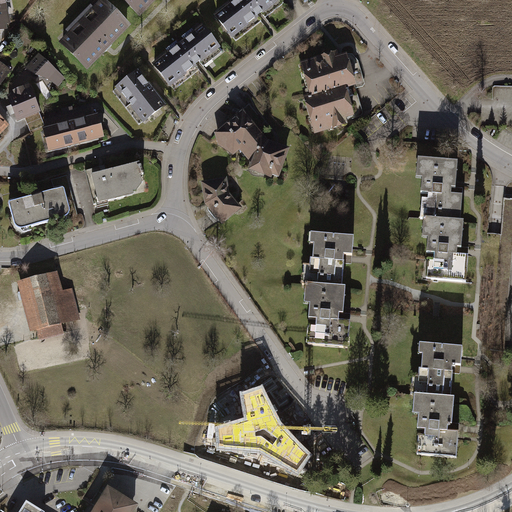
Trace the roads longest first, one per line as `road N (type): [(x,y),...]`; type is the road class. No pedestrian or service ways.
road 1 (residential): [(173,223),(358,469)]
road 2 (secondary): [(22,457),(72,446),(110,449),(307,511)]
road 3 (residential): [(336,8),(195,116),(177,151),(173,223)]
road 4 (residential): [(511,169),(449,119),(360,19),(336,8)]
road 5 (residential): [(173,223),(0,257)]
